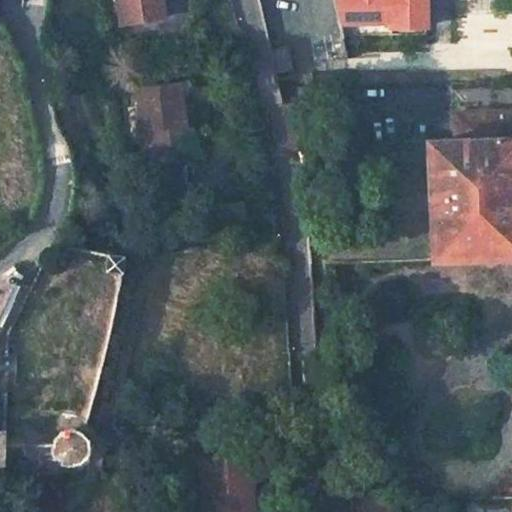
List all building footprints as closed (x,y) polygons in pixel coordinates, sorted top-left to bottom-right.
[(159,0),(116,0),(121,25),(163,18),(159,0)] [(332,0),(336,13),(358,12),(358,23),(390,22),(390,28),(413,27),(412,14),(425,14),(424,0),(332,0)] [(358,23),(358,12),(336,13),(338,23),(358,23)] [(425,27),(425,14),(412,14),(413,27),(425,27)] [(178,84),(136,90),(145,162),(179,159),(174,122),(183,121),(178,84)] [(280,104),(289,151),(302,151),(301,127),(296,102),(280,104)] [(429,142),(432,260),(511,257),(511,110),(455,112),(456,142),(429,142)] [(183,121),(174,122),(179,159),(193,157),(188,120),(183,121)] [(241,203),(201,207),(205,238),(245,233),(241,203)] [(123,256),(108,253),(106,271),(120,274),(123,256)] [(0,464),(2,464),(1,434),(0,434),(0,312),(15,280),(15,279),(14,278),(13,277),(12,276),(10,276),(9,276),(8,277),(7,278),(0,282),(0,464)] [(64,436),(62,437),(60,439),(59,441),(58,443),(57,445),(57,446),(57,452),(58,453),(59,455),(60,457),(62,459),(64,460),(66,461),(68,462),(70,462),(72,462),(74,461),(77,461),(78,460),(80,458),(82,457),(83,455),(84,453),(84,450),(85,448),(84,446),(84,444),(83,442),(82,440),(80,438),(79,437),(77,436),(75,435),(72,434),(70,434),(68,435),(66,435),(64,436)] [(57,445),(24,446),(24,464),(58,463),(57,452),(57,446),(57,445)] [(254,511),(252,463),(203,466),(205,511),(254,511)] [(390,494),(347,496),(347,511),(390,511),(390,496),(390,494)] [(347,511),(347,496),(322,497),(322,511),(347,511)]
